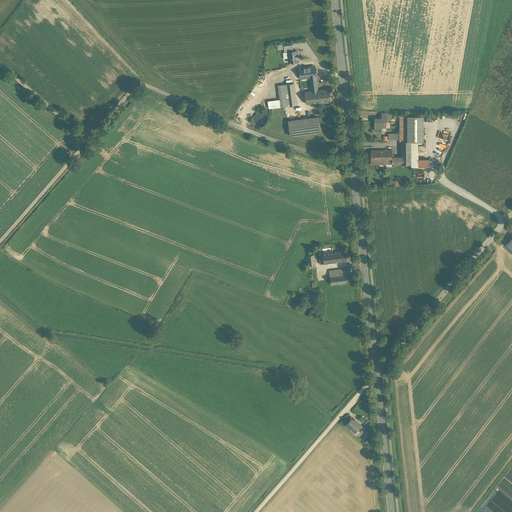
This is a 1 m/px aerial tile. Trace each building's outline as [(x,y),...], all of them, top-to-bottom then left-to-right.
[(287,52),(288,57),(289,62),(299,61),(297,50),(294,51),(287,52)] [(315,66),(299,68),(301,78),(310,77),(316,76),(315,66)] [(293,83),(286,84),(288,101),(296,100),(293,83)] [(286,84),(278,85),(280,99),(281,107),(289,106),(288,101),(286,84)] [(329,88),(318,90),(320,102),(331,100),(329,88)] [(312,91),(305,91),(306,103),(320,102),(318,90),(312,91)] [(280,99),(268,101),(269,108),(281,107),(280,99)] [(267,122),(268,119),(267,116),(266,114),(263,113),(261,112),(258,113),(256,114),(254,117),(253,119),(254,122),(256,124),(258,126),(261,127),(264,126),(266,124),(267,122)] [(381,118),(375,118),(374,127),(386,127),(386,120),(388,120),(388,113),(382,113),(381,118)] [(423,115),(399,115),(399,141),(401,141),(411,141),(418,141),(423,141),(423,115)] [(318,117),(288,120),(290,135),(320,131),(319,122),(318,117)] [(411,141),(401,141),(401,157),(402,164),(411,164),(411,141)] [(418,141),(411,141),(411,164),(415,164),(415,167),(429,166),(429,159),(418,159),(418,141)] [(380,150),(371,150),(371,161),(380,161),(380,150)] [(392,157),(392,150),(380,150),(380,161),(380,164),(402,164),(401,157),(392,157)] [(345,250),(338,251),(339,261),(347,260),(345,250)] [(338,251),(319,254),(320,264),(339,261),(338,251)] [(314,254),(307,255),(309,265),(315,264),(314,254)] [(348,273),(330,276),(331,285),(349,282),(348,273)] [(358,424),(351,418),(346,424),(353,431),(356,427),(358,424)]
